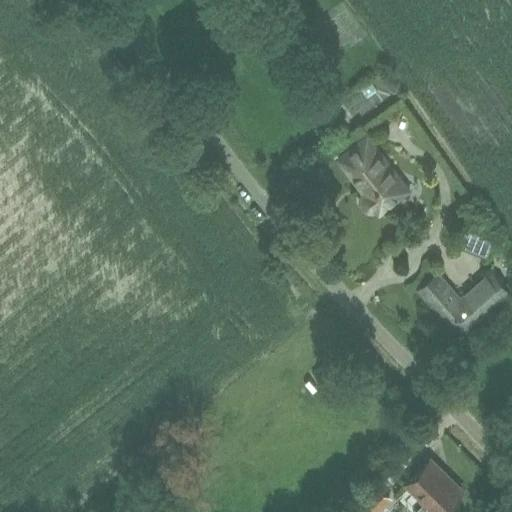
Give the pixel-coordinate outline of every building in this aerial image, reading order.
[(408,190),(367,136),(338,158),(357,183),(358,184),(359,184),(360,184),(366,192),(364,193),(363,195),(362,196),(362,197),(361,198),(361,200),(361,201),(361,202),(361,203),(362,204),(362,206),(363,207),(364,208),(365,208),(367,210),(369,210),(370,211),(372,210),(374,210),(376,209),(379,207),(381,210),(408,190)] [(496,261),(503,263),(507,255),(500,252),(496,261)] [(460,338),(511,294),(491,271),(460,298),(437,272),(417,289),(460,338)] [(322,383),(341,366),(331,355),(311,373),(322,383)] [(435,511),(440,511),(462,490),(430,459),(406,483),(435,511)] [(375,511),(390,497),(376,485),(349,511),(375,511)]
